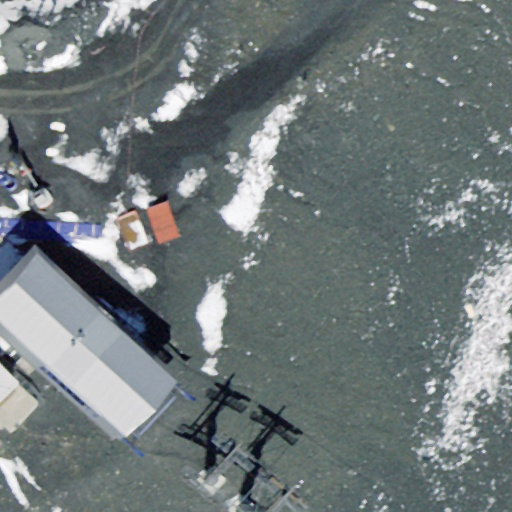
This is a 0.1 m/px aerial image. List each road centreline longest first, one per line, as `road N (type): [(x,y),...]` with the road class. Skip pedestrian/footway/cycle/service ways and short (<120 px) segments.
road 1 (track): [(52,82),(71,121),(101,146),(158,148),(252,86),(337,0)]
road 2 (track): [(52,82),(144,0)]
